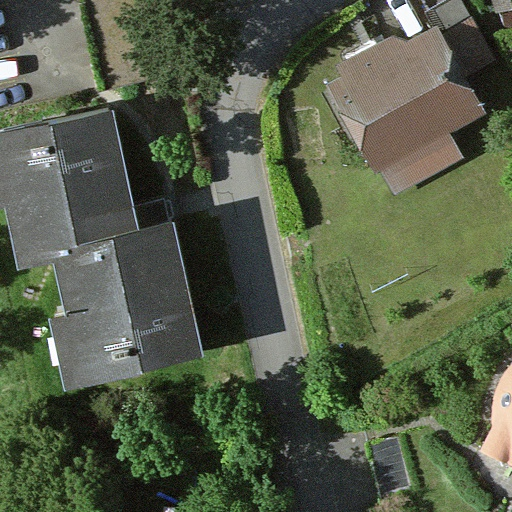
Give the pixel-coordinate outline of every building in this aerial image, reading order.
[(129,0),(80,0),(98,86),(145,76),(129,0)] [(440,27),(329,89),(394,205),(464,166),(448,136),(482,118),(462,84),(492,67),(468,25),(445,37),(440,27)] [(122,114),(0,140),(0,203),(18,199),(31,258),(70,249),(86,324),(64,329),(78,391),(205,363),(176,232),(149,238),(122,114)] [(511,363),(489,385),(479,425),(489,465),(511,488),(511,363)] [(389,446),(361,453),(370,492),(398,486),(389,446)]
